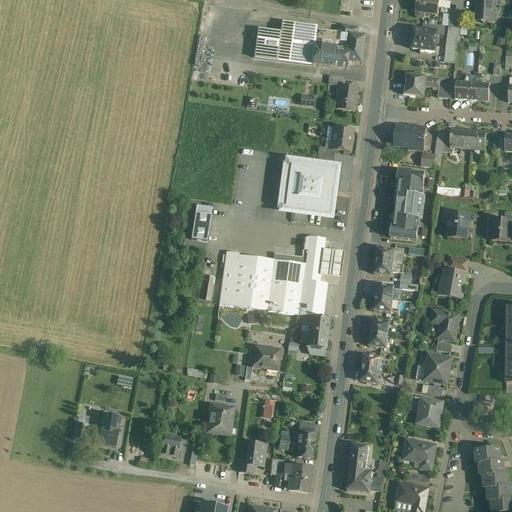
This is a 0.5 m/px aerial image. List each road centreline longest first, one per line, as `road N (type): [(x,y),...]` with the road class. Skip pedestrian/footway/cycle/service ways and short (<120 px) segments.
road 1 (residential): [(324,511),(374,110)]
road 2 (residential): [(511,437),(473,432),(459,409),(485,292)]
road 3 (residential): [(511,119),(374,110)]
